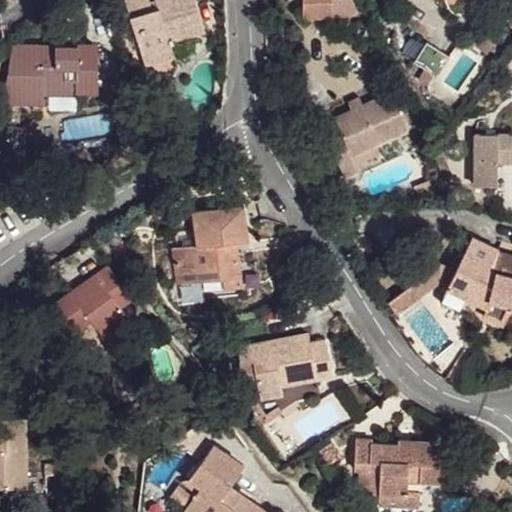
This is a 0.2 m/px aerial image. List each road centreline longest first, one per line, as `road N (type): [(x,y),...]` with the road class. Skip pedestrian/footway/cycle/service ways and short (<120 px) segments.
road 1 (residential): [(251,109),(272,171),(360,312),(409,372),(456,399),(511,414)]
road 2 (residential): [(251,109),(33,235),(0,264)]
